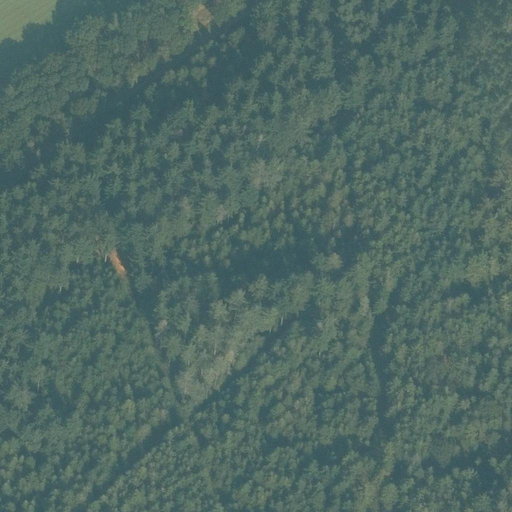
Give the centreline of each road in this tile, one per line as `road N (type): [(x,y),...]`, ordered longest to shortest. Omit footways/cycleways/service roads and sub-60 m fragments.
road 1 (track): [(181,424),(358,254),(311,0)]
road 2 (track): [(84,511),(181,424),(69,141)]
road 3 (unclassified): [(0,187),(269,0)]
road 4 (track): [(358,254),(511,76)]
